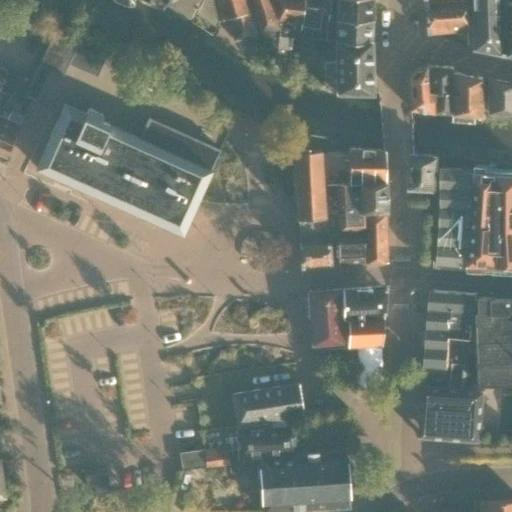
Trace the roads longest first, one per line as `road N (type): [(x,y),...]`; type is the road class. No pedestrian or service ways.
road 1 (residential): [(397,45),(402,276),(394,494)]
road 2 (tertiary): [(0,223),(42,511)]
